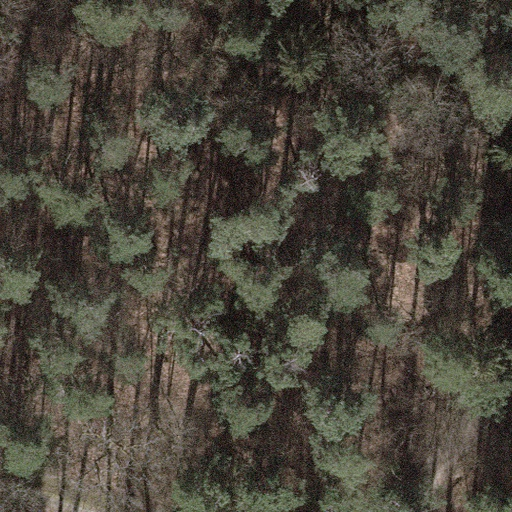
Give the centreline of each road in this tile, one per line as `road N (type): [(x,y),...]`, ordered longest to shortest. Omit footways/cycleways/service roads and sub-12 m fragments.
road 1 (track): [(406,511),(511,383)]
road 2 (track): [(125,511),(0,477)]
